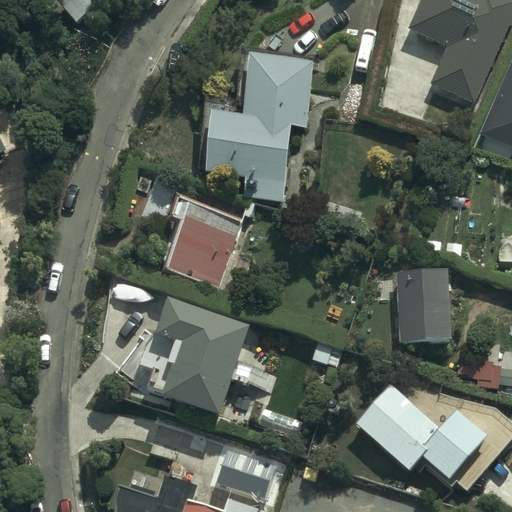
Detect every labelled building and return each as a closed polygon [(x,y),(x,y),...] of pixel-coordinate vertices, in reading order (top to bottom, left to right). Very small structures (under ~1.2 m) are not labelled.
[(424,0),(409,34),(449,52),(432,90),(474,109),(511,25),(511,2),(506,0),(424,0)] [(308,140),(318,69),(244,59),(237,109),(210,105),(200,178),(250,185),(247,208),(284,213),(294,138),(308,140)] [(511,150),(511,59),(479,137),(511,150)] [(177,188),(157,179),(140,215),(160,224),(177,188)] [(220,291),(246,224),(182,199),(174,220),(185,224),(167,271),(220,291)] [(449,272),(397,275),(402,346),(454,343),(449,272)] [(251,335),(169,308),(156,347),(151,345),(140,376),(153,380),(148,396),(164,401),(162,406),(220,426),(251,335)] [(399,396),(389,388),(355,426),(410,475),(424,459),(467,496),(511,444),(511,423),(496,410),(405,389),(399,396)] [(201,489),(166,478),(160,500),(123,489),(117,500),(117,511),(262,511),(231,502),(228,511),(197,502),(201,489)]
